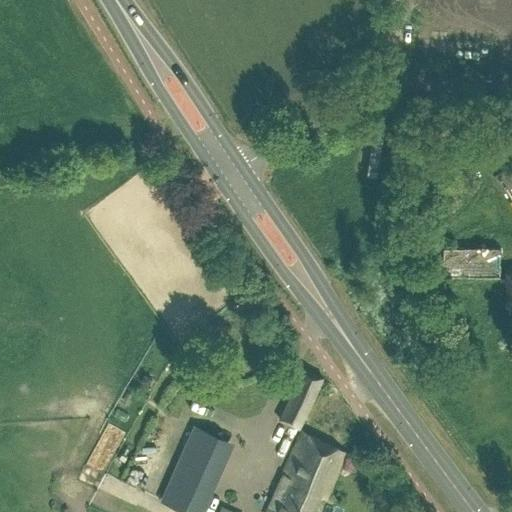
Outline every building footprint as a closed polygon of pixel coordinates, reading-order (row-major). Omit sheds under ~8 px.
[(478,0),(425,0),(426,16),(478,17),(478,0)] [(499,275),(498,245),(441,246),(442,276),(499,275)] [(322,376),(300,366),(275,418),(297,428),(322,376)] [(189,511),(222,437),(192,423),(159,499),(188,511),(189,511)] [(343,452),(301,432),(282,470),(285,472),(265,511),(309,511),(320,491),(324,493),(343,452)] [(244,511),(226,503),(221,511),(244,511)]
